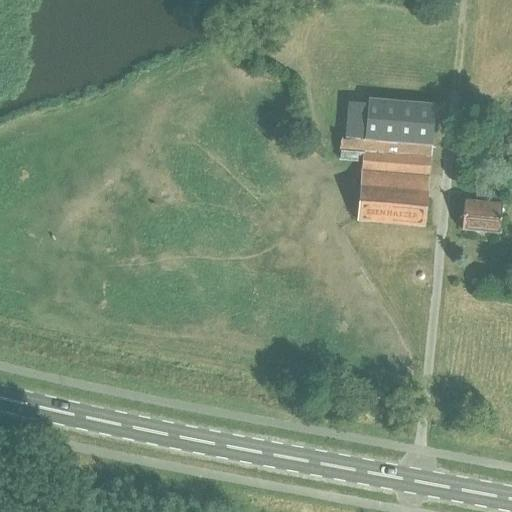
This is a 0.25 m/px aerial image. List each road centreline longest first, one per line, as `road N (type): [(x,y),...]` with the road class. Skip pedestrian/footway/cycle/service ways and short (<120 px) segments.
road 1 (secondary): [(511,497),(0,403)]
road 2 (track): [(447,173),(460,0)]
